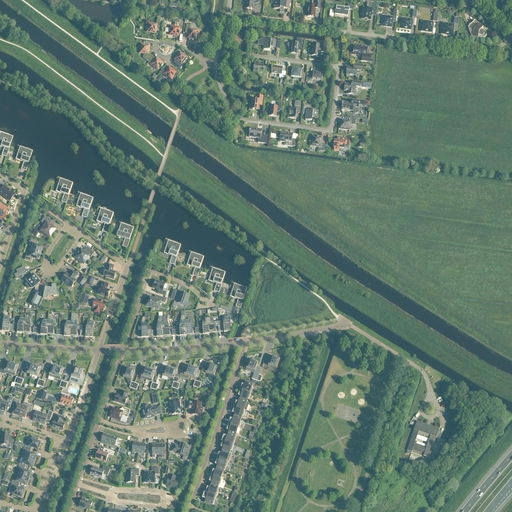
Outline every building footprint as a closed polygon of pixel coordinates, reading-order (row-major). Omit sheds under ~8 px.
[(260,2),(260,0),(245,0),(246,3),(245,9),(253,10),(254,1),(260,2)] [(289,10),(290,0),(289,0),(284,0),(284,2),(281,1),(276,0),(275,0),(275,4),(274,10),(280,10),(280,13),(283,13),(284,9),(289,10)] [(316,9),(321,10),(322,2),(312,1),(312,6),(308,5),(308,11),(307,11),(307,14),(307,17),(315,18),(316,9)] [(376,12),(377,5),(367,3),(366,8),(363,8),(362,19),(370,21),(372,11),(376,12)] [(353,11),(354,5),(348,5),(347,9),(336,7),(336,11),(335,11),(335,15),(348,17),(348,13),(349,13),(349,10),(353,11)] [(382,21),(381,27),(391,28),(392,18),(381,17),(381,21),(382,21)] [(411,30),(412,21),(400,19),(400,24),(401,24),(401,29),(411,30)] [(486,33),(482,30),(483,29),(475,21),(468,28),(473,30),(472,38),(467,37),(467,38),(478,39),(478,38),(483,39),(485,38),(487,35),(486,33)] [(421,22),(421,26),(422,26),(422,32),(431,33),(433,23),(421,22)] [(170,29),(169,33),(170,33),(170,36),(178,37),(179,31),(182,31),(183,23),(180,23),(180,24),(179,23),(175,23),(174,28),(171,27),(170,29)] [(156,34),(156,28),(157,25),(153,24),(152,25),(148,24),(148,26),(147,26),(147,30),(148,30),(147,33),(156,34)] [(453,26),(442,24),(441,29),(443,29),(442,34),(452,36),(453,26)] [(198,31),(196,31),(196,27),(195,26),(190,25),(190,26),(187,25),(186,32),(189,33),(188,38),(197,39),(198,31)] [(271,40),(271,41),(265,41),(265,39),(257,42),(260,41),(259,45),(264,45),(263,50),(270,51),(270,48),(275,49),(276,41),(271,40)] [(296,44),(292,43),(292,44),(287,45),(289,50),(290,50),(290,53),(291,53),(291,54),(298,55),(298,51),(302,50),(303,40),(297,39),(296,44)] [(313,46),(311,57),(319,57),(320,50),(326,51),(327,45),(316,44),(316,46),(313,46)] [(150,46),(141,45),(140,54),(144,54),(143,59),(147,61),(150,58),(148,56),(150,46)] [(367,61),(370,62),(371,56),(367,55),(366,54),(366,52),(367,52),(367,48),(363,48),(362,48),(360,48),(359,47),(354,47),(354,52),(353,52),(353,53),(354,53),(355,55),(359,56),(359,57),(362,58),(362,61),(367,62),(367,61)] [(183,65),(182,65),(186,60),(187,59),(187,58),(186,58),(186,57),(185,57),(180,53),(175,60),(180,64),(178,66),(181,68),(183,65)] [(160,67),(161,67),(163,65),(163,64),(163,63),(156,58),(154,61),(152,59),(149,63),(151,65),(153,67),(152,67),(156,70),(156,69),(158,70),(160,67)] [(267,72),(263,71),(264,66),(259,65),(254,64),(253,72),(258,73),(257,73),(261,78),(263,78),(262,85),(265,85),(267,72)] [(347,72),(346,78),(350,78),(350,76),(356,76),(356,79),(359,80),(360,73),(362,73),(363,66),(356,65),(356,69),(347,68),(347,72)] [(279,78),(285,79),(286,72),(282,72),(283,68),(272,66),(271,74),(280,75),(279,78)] [(174,75),(177,78),(181,73),(178,71),(177,74),(169,68),(164,75),(169,79),(169,80),(170,79),(171,80),(171,79),(172,79),(172,78),(174,75)] [(302,70),(296,69),(292,69),(292,74),(291,74),(290,78),(302,79),(301,82),(304,82),(305,74),(302,74),(302,75),(301,75),(302,70)] [(321,82),(323,73),(313,72),(313,75),(307,74),(306,82),(312,83),(312,80),(321,82)] [(345,85),(344,92),(347,92),(347,94),(346,94),(355,95),(355,91),(358,89),(361,89),(362,87),(362,83),(350,81),(350,85),(345,85)] [(259,106),(262,106),(263,97),(257,96),(256,101),(252,100),(251,110),(258,111),(259,106)] [(358,110),(359,101),(352,100),(352,104),(343,103),(342,110),(353,112),(353,113),(355,114),(357,114),(358,113),(359,111),(358,110)] [(295,102),(294,110),(289,109),(287,119),(296,120),(296,113),(300,114),(301,103),(295,102)] [(277,110),(281,111),(282,104),(278,103),(277,107),(271,106),(270,111),(269,111),(268,116),(276,117),(277,110)] [(313,111),(313,112),(310,111),(311,108),(309,107),(305,106),(304,106),(303,115),(303,116),(303,115),(306,115),(305,121),(312,122),(312,118),(317,119),(318,111),(313,111)] [(350,125),(355,126),(356,119),(349,119),(349,122),(341,121),(339,129),(343,130),(346,131),(346,130),(349,130),(350,125)] [(258,143),(267,145),(268,137),(261,136),(262,130),(250,129),(249,138),(258,139),(258,143)] [(0,133),(0,147),(4,148),(2,155),(6,157),(13,137),(0,133)] [(296,140),(292,140),(293,134),(289,134),(289,135),(281,134),(277,134),(276,139),(280,139),(280,142),(285,143),(285,146),(289,147),(295,147),(296,140)] [(318,151),(325,152),(326,145),(321,144),(322,138),(312,137),(311,142),(310,142),(309,146),(319,148),(318,151)] [(348,146),(349,142),(351,142),(352,138),(344,138),(343,139),(337,138),(337,141),(334,141),(333,148),(334,148),(334,151),(339,152),(339,149),(344,149),(345,145),(348,146)] [(19,147),(15,160),(23,163),(21,170),(26,171),(32,152),(19,147)] [(56,192),(64,195),(62,202),(66,203),(67,201),(73,184),(60,179),(56,192)] [(0,194),(10,201),(12,198),(12,199),(14,196),(14,195),(8,191),(9,190),(4,186),(1,190),(0,189),(0,194)] [(81,194),(76,207),(84,210),(82,217),(87,218),(93,199),(81,194)] [(3,210),(5,207),(0,203),(0,219),(3,222),(8,214),(3,210)] [(101,209),(97,222),(105,225),(102,232),(107,233),(114,213),(101,209)] [(42,228),(39,232),(43,235),(44,234),(50,238),(56,230),(49,225),(52,221),(45,217),(41,223),(46,226),(44,229),(42,228)] [(121,224),(117,237),(125,240),(123,246),(127,248),(134,228),(121,224)] [(38,242),(32,240),(31,241),(29,242),(30,244),(29,247),(33,248),(31,255),(27,253),(25,260),(31,262),(33,258),(38,260),(40,256),(41,252),(42,248),(37,246),(38,242)] [(174,265),(181,245),(168,241),(164,254),(172,257),(170,264),(174,265)] [(91,258),(95,253),(88,248),(86,251),(85,251),(84,251),(83,251),(81,250),(75,258),(80,261),(80,262),(83,264),(86,261),(86,260),(89,256),(91,258)] [(191,253),(187,266),(195,268),(193,275),(197,277),(204,257),(191,253)] [(116,273),(112,272),(114,267),(108,265),(106,270),(103,276),(114,280),(114,278),(115,277),(116,276),(115,275),(116,273)] [(14,276),(16,279),(22,276),(20,273),(25,271),(23,267),(16,271),(18,274),(14,276)] [(213,269),(208,281),(217,284),(214,291),(219,293),(225,273),(213,269)] [(74,280),(78,275),(73,271),(70,275),(69,277),(66,274),(62,281),(71,287),(75,281),(74,280)] [(40,283),(33,275),(32,277),(31,275),(28,278),(29,279),(27,281),(27,282),(26,283),(26,284),(26,285),(26,286),(27,287),(27,288),(28,288),(29,289),(30,289),(31,289),(32,288),(33,288),(34,287),(35,289),(39,285),(38,284),(40,283)] [(92,287),(95,278),(89,276),(86,285),(92,287)] [(83,287),(87,281),(82,277),(78,283),(83,287)] [(163,292),(165,284),(155,281),(153,288),(159,290),(158,294),(165,297),(167,293),(163,292)] [(107,290),(108,285),(103,283),(101,288),(100,288),(98,294),(108,298),(110,291),(107,290)] [(58,296),(56,285),(52,286),(52,289),(50,289),(45,288),(43,299),(48,300),(49,296),(53,296),(53,297),(58,296)] [(234,285),(230,297),(238,300),(236,307),(240,308),(247,289),(234,285)] [(39,292),(35,290),(28,304),(33,306),(39,292)] [(83,293),(79,305),(86,307),(90,296),(83,293)] [(186,302),(189,295),(181,293),(178,303),(175,302),(173,307),(176,309),(177,306),(179,307),(180,304),(185,306),(186,306),(188,302),(186,302)] [(158,310),(161,302),(165,304),(167,300),(155,296),(154,300),(150,298),(147,306),(158,310)] [(105,308),(105,307),(105,304),(95,301),(93,308),(96,309),(95,312),(99,314),(100,310),(103,311),(103,310),(104,310),(105,308)] [(10,325),(9,317),(4,316),(3,324),(1,331),(0,330),(9,332),(9,331),(12,331),(13,326),(13,325),(10,325)] [(230,325),(231,317),(224,317),(223,322),(220,323),(220,327),(221,331),(224,331),(224,332),(233,331),(231,331),(230,325)] [(13,325),(13,326),(15,326),(15,327),(18,327),(17,333),(24,333),(25,319),(20,318),(19,322),(19,324),(17,323),(16,322),(13,322),(13,325)] [(148,327),(145,318),(143,318),(141,323),(142,331),(140,338),(137,338),(149,337),(149,336),(152,336),(152,331),(152,327),(148,327)] [(217,330),(213,319),(208,319),(209,334),(214,333),(217,333),(216,330),(217,330)] [(190,321),(186,321),(185,321),(186,336),(191,335),(194,335),(194,333),(190,321)] [(167,322),(163,322),(163,337),(168,337),(171,336),(171,334),(167,322)] [(93,331),(94,323),(88,323),(86,330),(82,330),(82,331),(82,336),(85,336),(85,337),(97,338),(92,337),(93,331)] [(277,369),(280,359),(276,358),(276,359),(275,358),(271,356),(268,366),(277,369)] [(254,374),(258,362),(254,361),(254,362),(253,361),(249,360),(246,371),(254,374)] [(9,375),(13,364),(11,364),(11,363),(7,362),(6,365),(3,364),(0,374),(2,375),(7,374),(9,375)] [(15,377),(19,366),(15,364),(15,365),(13,364),(9,375),(15,377)] [(32,376),(35,367),(34,366),(34,365),(30,364),(27,374),(32,376)] [(214,376),(217,367),(214,366),(212,366),(212,365),(209,364),(205,374),(214,376)] [(54,379),(58,368),(56,368),(56,367),(53,366),(49,377),(54,379)] [(190,377),(193,368),(191,367),(187,366),(185,373),(182,372),(180,378),(188,381),(189,379),(190,377)] [(38,377),(41,368),(37,367),(35,367),(32,376),(38,377)] [(80,381),(83,370),(80,369),(78,369),(78,368),(74,367),(71,378),(80,381)] [(168,378),(171,369),(169,369),(169,368),(166,367),(162,376),(168,378)] [(60,381),(64,370),(60,368),(60,369),(58,368),(54,379),(60,381)] [(132,380),(135,371),(131,370),(129,370),(130,369),(126,368),(123,378),(126,379),(129,385),(130,385),(130,388),(133,389),(135,384),(131,382),(131,380),(132,380)] [(146,381),(150,370),(148,369),(144,368),(141,379),(146,381)] [(195,379),(198,369),(195,368),(194,369),(193,368),(190,377),(195,379)] [(175,375),(177,371),(173,369),(173,370),(171,369),(168,378),(173,380),(173,382),(174,383),(174,382),(177,383),(179,376),(175,375)] [(155,371),(152,370),(152,371),(150,370),(146,381),(152,383),(155,371)] [(245,385),(242,384),(240,390),(251,394),(253,388),(252,388),(253,385),(246,382),(245,385)] [(249,399),(251,394),(240,390),(238,396),(241,397),(240,400),(247,402),(248,399),(249,399)] [(129,393),(122,391),(120,396),(117,395),(115,402),(125,405),(127,398),(129,393)] [(71,407),(73,400),(63,396),(61,403),(71,407)] [(11,406),(13,399),(10,398),(8,402),(2,400),(0,407),(0,410),(5,412),(7,405),(11,406)] [(19,417),(22,407),(19,405),(20,402),(14,400),(12,407),(15,408),(14,413),(13,413),(12,415),(16,416),(19,417)] [(181,408),(179,400),(176,401),(176,403),(170,404),(171,408),(168,409),(169,415),(172,415),(172,416),(178,414),(177,409),(181,408)] [(249,403),(247,402),(240,400),(239,402),(236,401),(234,407),(244,410),(245,411),(246,411),(249,403)] [(193,403),(187,402),(186,409),(192,410),(191,415),(199,416),(200,412),(202,413),(203,408),(201,408),(201,404),(193,402),(193,403)] [(24,403),(22,407),(19,417),(22,418),(25,419),(26,417),(25,417),(27,412),(31,413),(33,406),(24,403)] [(143,413),(142,413),(143,418),(144,418),(144,419),(155,418),(154,416),(161,414),(159,407),(153,408),(153,407),(148,408),(147,405),(143,406),(143,409),(142,409),(143,413)] [(243,417),(245,411),(244,410),(234,407),(232,413),(235,414),(234,417),(241,419),(242,416),(243,417)] [(128,418),(130,411),(123,408),(122,412),(113,409),(112,411),(111,411),(110,414),(111,414),(110,417),(115,419),(115,420),(120,421),(122,417),(121,417),(122,416),(128,418)] [(39,423),(42,414),(36,412),(33,421),(39,423)] [(50,421),(53,413),(49,412),(48,416),(42,414),(39,423),(45,425),(47,419),(50,421)] [(54,421),(52,428),(63,431),(65,424),(62,423),(64,418),(57,415),(55,421),(54,421)] [(240,422),(241,419),(234,417),(233,420),(230,419),(228,424),(238,428),(239,428),(241,422),(240,422)] [(429,459),(429,458),(427,458),(434,438),(436,438),(439,429),(417,422),(414,431),(407,451),(412,453),(412,451),(424,455),(423,457),(429,459)] [(235,436),(238,428),(228,424),(227,430),(229,431),(228,434),(235,436)] [(12,448),(13,438),(9,438),(10,435),(2,434),(1,441),(0,441),(0,445),(8,446),(8,448),(12,448)] [(115,447),(118,439),(104,434),(103,437),(102,436),(101,437),(101,439),(101,440),(102,440),(101,442),(115,447)] [(237,436),(235,436),(228,434),(227,437),(223,435),(221,441),(223,442),(234,445),(237,436)] [(40,444),(41,444),(41,443),(40,443),(31,440),(30,444),(26,443),(24,449),(31,451),(32,448),(38,450),(38,451),(40,444)] [(232,451),(234,445),(223,442),(221,447),(224,448),(223,451),(230,453),(231,451),(232,451)] [(174,445),(172,452),(177,454),(184,457),(183,460),(187,462),(191,449),(187,447),(188,446),(187,446),(187,445),(184,444),(184,445),(181,444),(180,447),(174,445)] [(36,456),(30,454),(31,451),(24,449),(22,454),(26,455),(25,458),(35,462),(36,459),(35,459),(37,455),(36,455),(36,456)] [(113,456),(114,453),(106,450),(105,453),(98,451),(96,459),(106,462),(108,455),(113,456)] [(232,454),(230,453),(223,451),(222,454),(219,453),(217,459),(228,462),(228,463),(229,463),(232,454)] [(34,465),(35,462),(25,458),(23,464),(20,463),(19,466),(25,468),(26,465),(32,468),(33,465),(34,465)] [(225,471),(228,463),(228,462),(217,459),(215,464),(218,465),(217,468),(224,471),(225,471)] [(24,471),(25,468),(19,466),(17,472),(20,473),(19,476),(29,479),(30,476),(29,476),(31,473),(30,473),(24,471)] [(102,470),(93,467),(90,475),(102,479),(103,475),(108,477),(110,469),(103,467),(102,470)] [(158,475),(159,468),(152,468),(152,473),(145,473),(144,479),(144,483),(148,484),(148,483),(154,483),(154,475),(158,475)] [(221,479),(224,471),(217,468),(216,471),(213,470),(211,476),(221,479)] [(139,477),(139,470),(131,470),(131,473),(127,473),(127,483),(135,483),(135,477),(139,477)] [(178,482),(175,481),(176,477),(170,475),(169,479),(167,486),(176,489),(178,482)] [(28,482),(29,479),(19,476),(17,482),(13,481),(12,483),(19,486),(20,483),(26,485),(26,486),(28,482)] [(222,479),(221,479),(211,476),(209,482),(212,483),(211,485),(218,488),(218,487),(219,485),(220,485),(222,479)] [(12,483),(10,489),(14,491),(13,494),(14,495),(13,497),(18,499),(19,497),(21,498),(23,499),(23,497),(22,497),(25,490),(24,490),(24,491),(18,488),(19,486),(12,483)] [(219,488),(218,487),(218,488),(211,485),(210,488),(207,487),(206,493),(205,493),(216,497),(219,488)] [(213,505),(216,497),(205,493),(206,493),(204,492),(202,498),(206,500),(205,503),(213,505)] [(94,511),(90,510),(92,503),(82,499),(81,501),(80,502),(79,504),(79,505),(80,505),(79,507),(87,510),(86,511),(94,511)]
